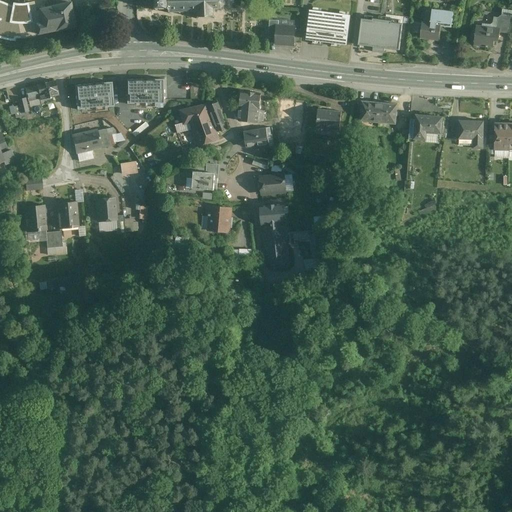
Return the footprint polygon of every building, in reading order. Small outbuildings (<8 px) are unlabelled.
[(57,0),(59,5),(51,7),(36,9),(34,2),(14,4),(0,1),(0,36),(13,40),(56,31),(75,27),(70,3),(69,0),(57,0)] [(156,0),(157,3),(157,8),(155,8),(155,10),(157,10),(157,12),(159,12),(159,10),(169,10),(169,11),(168,11),(168,13),(170,13),(170,15),(172,15),(172,13),(180,13),(180,15),(181,15),(181,13),(189,13),(189,15),(191,15),(191,13),(199,13),(199,17),(197,20),(198,21),(200,19),(213,19),(215,21),(216,20),(214,17),(214,10),(220,10),(221,12),(223,11),(222,9),(225,5),(227,7),(228,5),(226,4),(225,0),(156,0)] [(430,24),(422,23),(420,38),(438,40),(440,26),(450,27),(450,25),(452,25),(452,24),(453,14),(432,11),(431,22),(430,21),(430,22),(431,22),(430,24)] [(349,17),(310,12),(307,39),(346,44),(349,17)] [(511,20),(511,17),(501,16),(498,18),(496,29),(500,29),(499,33),(509,34),(511,20)] [(402,24),(362,19),(359,45),(399,50),(402,24)] [(278,21),(269,20),(268,38),(275,39),(276,27),(278,27),(278,21)] [(278,27),(276,27),(275,39),(275,44),(293,45),(295,28),(278,27)] [(496,29),(476,27),(474,45),(486,47),(487,48),(487,47),(493,47),(494,39),(498,39),(497,41),(498,41),(499,33),(500,29),(496,29)] [(145,80),(128,80),(128,104),(137,104),(137,102),(156,102),(156,104),(165,104),(165,79),(148,80),(148,82),(145,82),(145,80)] [(55,81),(37,86),(40,97),(40,100),(52,97),(59,96),(55,81)] [(95,86),(92,87),(92,84),(75,86),(77,110),(86,109),(86,107),(105,106),(105,108),(114,107),(112,82),(95,84),(95,86)] [(37,86),(25,89),(28,99),(40,97),(37,86)] [(261,94),(241,92),(240,107),(238,121),(258,123),(259,110),(261,94)] [(28,112),(25,98),(18,100),(21,114),(28,112)] [(387,106),(369,104),(370,103),(362,102),(360,122),(395,125),(397,105),(387,104),(387,106)] [(228,129),(218,104),(208,106),(218,132),(228,129)] [(207,106),(182,112),(188,132),(194,130),(198,145),(218,140),(215,133),(217,132),(207,106)] [(341,112),(318,110),(316,129),(339,131),(341,112)] [(441,118),(416,116),(415,127),(414,139),(425,140),(425,133),(440,134),(441,118)] [(483,122),(459,121),(459,126),(459,139),(473,140),(473,146),(473,149),(482,149),(483,122)] [(509,124),(495,124),(495,136),(494,150),(494,151),(509,151),(509,124)] [(105,129),(97,131),(101,148),(100,148),(100,149),(109,147),(106,136),(105,129)] [(266,129),(243,132),(246,147),(254,146),(254,149),(269,147),(266,129)] [(97,131),(72,136),(76,153),(100,148),(101,148),(97,131)] [(0,162),(3,161),(4,162),(5,165),(15,161),(11,150),(8,151),(1,133),(0,133),(0,162)] [(112,134),(106,136),(109,147),(114,146),(112,134)] [(459,139),(445,139),(443,150),(459,151),(459,146),(458,145),(459,139)] [(170,152),(151,160),(156,170),(174,162),(170,152)] [(276,158),(262,153),(260,159),(274,164),(276,158)] [(268,164),(255,160),(253,165),(266,170),(268,164)] [(121,162),(122,174),(138,173),(137,161),(121,162)] [(219,189),(219,172),(195,171),(195,177),(188,177),(188,188),(219,189)] [(284,175),(260,178),(262,195),(285,192),(284,175)] [(42,177),(25,178),(27,192),(43,190),(42,177)] [(115,198),(97,200),(99,222),(116,220),(117,220),(116,216),(115,198)] [(77,202),(58,204),(60,229),(79,227),(77,202)] [(44,205),(25,207),(28,232),(47,230),(44,205)] [(284,205),(260,206),(261,225),(285,223),(284,205)] [(230,210),(206,208),(205,217),(210,217),(209,229),(228,231),(229,225),(232,225),(233,218),(229,218),(230,210)] [(124,216),(116,216),(117,220),(116,220),(117,234),(126,234),(124,216)] [(285,223),(262,225),(265,264),(267,267),(289,269),(285,223)] [(324,228),(314,229),(317,258),(328,257),(324,228)] [(61,231),(54,232),(55,248),(63,247),(62,243),(61,231)] [(54,232),(47,233),(48,249),(55,248),(54,232)] [(63,247),(55,248),(56,255),(56,256),(68,255),(67,247),(66,247),(66,243),(62,243),(63,247)] [(251,250),(240,250),(240,261),(251,262),(251,250)] [(5,258),(0,259),(0,271),(8,269),(5,258)] [(328,258),(303,262),(304,272),(316,271),(329,270),(328,258)]
